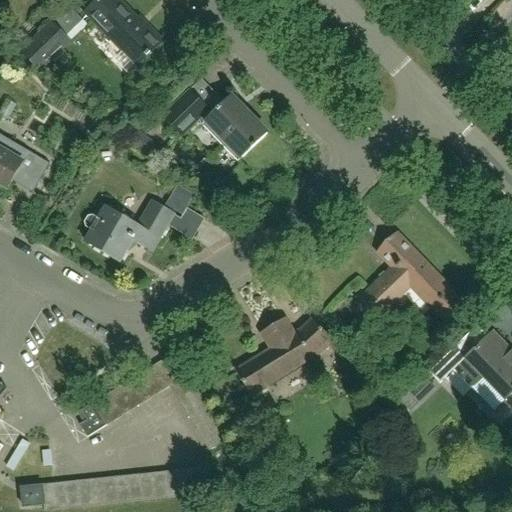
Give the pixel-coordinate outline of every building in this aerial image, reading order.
[(162,41),(139,17),(136,19),(118,0),(97,0),(83,14),(120,51),(121,50),(136,67),(162,41)] [(37,66),(65,39),(51,24),(23,52),(22,50),(20,52),(39,73),(41,71),(37,66)] [(181,135),(201,116),(184,98),(164,117),(181,135)] [(266,135),(242,109),(231,98),(202,126),(237,163),(266,135)] [(31,194),(48,165),(0,137),(0,185),(7,190),(15,176),(34,187),(30,193),(31,194)] [(182,216),(194,196),(178,186),(165,206),(182,216)] [(151,253),(174,216),(151,202),(137,226),(105,208),(98,220),(95,219),(95,217),(92,216),(88,217),(84,223),(86,228),(89,230),(88,231),(91,232),(84,243),(118,263),(131,241),(151,253)] [(457,296),(396,233),(395,234),(397,236),(378,255),(375,252),(375,253),(390,269),(359,299),(378,319),(410,289),(444,325),(458,311),(449,301),(455,296),(456,297),(457,296)] [(288,318),(284,320),(260,334),(270,350),(235,371),(250,397),(313,359),(333,343),(311,319),(295,329),(288,318)] [(511,353),(491,332),(490,333),(491,334),(465,360),(464,359),(458,365),(448,355),(429,373),(440,384),(453,371),(472,390),(482,379),(505,402),(506,401),(505,400),(511,393),(511,353)] [(190,374),(177,352),(166,359),(180,380),(190,374)] [(180,380),(166,359),(156,365),(169,387),(180,380)] [(169,387),(156,365),(145,372),(159,394),(169,387)] [(159,394),(145,372),(135,378),(148,400),(159,394)] [(176,398),(197,385),(190,374),(180,380),(169,387),(176,398)] [(148,400),(135,378),(124,385),(138,406),(148,400)] [(138,406),(124,385),(114,391),(127,413),(138,406)] [(182,408),(204,395),(197,385),(176,398),(182,408)] [(127,413),(114,391),(103,397),(117,419),(127,413)] [(189,419),(210,406),(204,395),(182,408),(189,419)] [(117,419),(103,397),(93,404),(107,426),(117,419)] [(107,426),(93,404),(78,413),(84,423),(80,426),(87,438),(107,426)] [(195,430),(217,416),(210,406),(189,419),(195,430)] [(202,440),(223,427),(217,416),(195,430),(202,440)] [(210,494),(208,468),(195,470),(198,495),(210,494)] [(198,495),(195,470),(182,471),(185,497),(198,495)] [(185,497),(182,471),(169,472),(172,498),(185,497)] [(172,498),(169,472),(157,474),(159,499),(172,498)] [(159,499),(157,474),(144,475),(146,501),(159,499)] [(146,501),(144,475),(131,476),(134,502),(146,501)] [(134,502),(131,476),(118,478),(121,503),(134,502)] [(121,503),(118,478),(105,479),(108,505),(121,503)] [(108,505),(105,479),(93,481),(95,506),(108,505)] [(95,506),(93,481),(80,482),(83,507),(95,506)] [(83,507),(80,482),(67,483),(70,509),(83,507)] [(70,509),(67,483),(54,485),(57,510),(70,509)] [(57,510),(54,485),(42,486),(41,487),(44,505),(44,511),(57,510)] [(44,505),(41,487),(20,489),(22,507),(44,505)]
